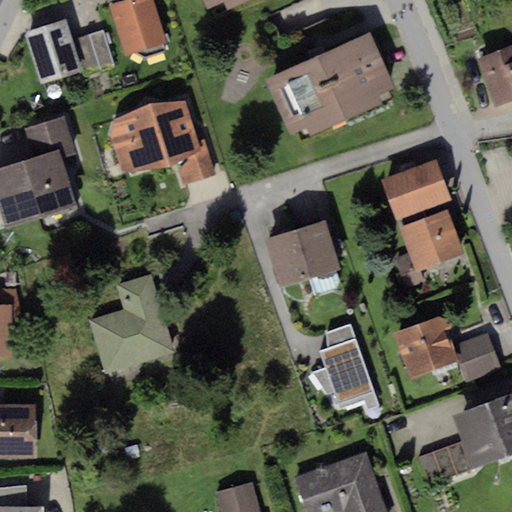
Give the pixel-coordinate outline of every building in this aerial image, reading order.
[(152,0),(146,0),(114,9),(128,59),(166,49),(152,0)] [(200,0),(207,16),(225,8),(228,14),(261,0),(200,0)] [(66,23),(26,36),(42,86),(83,73),(66,23)] [(107,35),(79,43),(89,78),(117,70),(107,35)] [(373,41),(269,85),(293,139),(309,132),(312,140),(383,110),(379,100),(395,93),(373,41)] [(511,52),(479,65),(498,111),(511,105),(511,52)] [(185,101),(106,124),(124,184),(177,168),(183,188),(217,178),(208,146),(199,149),(185,101)] [(45,161),(0,174),(0,210),(7,233),(77,212),(63,165),(80,160),(67,119),(35,129),(45,161)] [(439,166),(384,185),(397,221),(452,203),(439,166)] [(448,216),(402,232),(412,260),(400,264),(409,290),(425,284),(422,274),(463,260),(448,216)] [(327,226),(269,242),(282,290),(341,274),(327,226)] [(127,314),(92,324),(107,379),(180,359),(156,275),(119,286),(127,314)] [(13,307),(0,306),(0,360),(13,360),(13,307)] [(443,318),(396,334),(412,377),(459,361),(466,380),(497,369),(485,335),(453,347),(443,318)] [(328,349),(320,352),(325,368),(313,372),(329,397),(335,395),(340,408),(365,399),(369,409),(379,405),(349,325),(326,333),(328,349)] [(465,447),(424,462),(433,486),(511,457),(511,397),(454,419),(465,447)] [(41,408),(0,407),(0,458),(41,459),(41,408)] [(388,511),(369,458),(301,483),(303,488),(312,511),(339,511),(345,510),(345,511),(388,511)] [(261,511),(255,488),(222,496),(225,511),(261,511)]
